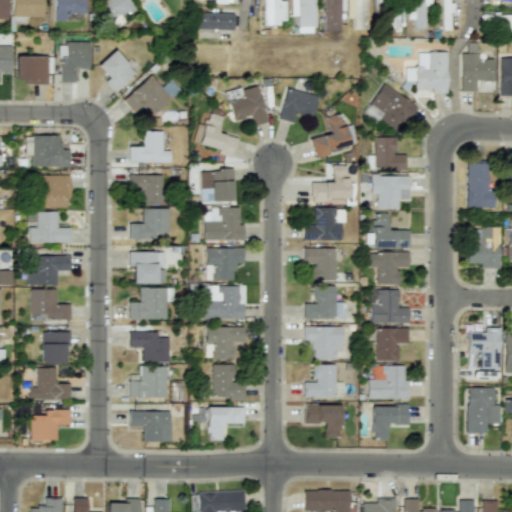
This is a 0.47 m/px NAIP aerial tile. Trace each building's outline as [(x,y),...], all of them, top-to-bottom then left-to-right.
[(9,0),(9,16),(40,17),(40,0),(9,0)] [(52,0),(52,20),(64,20),(64,13),(83,14),(83,0),(52,0)] [(134,10),(127,0),(103,0),(96,5),(110,26),(134,10)] [(261,0),(262,24),(284,23),(283,0),(261,0)] [(312,0),(288,0),(289,16),(295,15),(295,32),(308,32),(308,27),(313,27),(312,0)] [(364,0),(345,0),(345,18),(352,18),(352,28),(365,28),(364,0)] [(430,5),(429,0),(407,0),(408,19),(413,19),(413,28),(423,28),(423,6),(430,5)] [(194,28),(231,30),(232,14),(195,12),(194,28)] [(87,43),(58,42),(57,82),(72,82),(72,68),(87,68),(87,43)] [(459,91),(474,91),(474,81),(491,81),(492,59),(476,59),(476,43),(465,42),(465,53),(459,53),(459,91)] [(95,65),(106,77),(103,81),(113,92),(134,73),(112,49),(95,65)] [(446,52),(416,52),(415,67),(404,66),(403,80),(413,80),(413,88),(431,88),(431,93),(445,93),(446,52)] [(46,56),(13,55),(13,80),(22,80),(22,83),(45,84),(46,56)] [(511,57),(498,58),(497,92),(511,92),(511,57)] [(120,100),(132,112),(139,105),(149,116),(169,97),(147,75),(120,100)] [(414,104),(380,83),(363,112),(396,133),(414,104)] [(265,121),(255,84),(223,92),(231,120),(248,116),(250,125),(265,121)] [(290,122),(294,111),(310,116),(316,96),(285,87),(276,118),(290,122)] [(235,138),(215,132),(220,116),(205,112),(195,145),(229,155),(235,138)] [(308,138),(313,156),(347,148),(339,113),(324,117),(328,133),(308,138)] [(160,131),(140,131),(140,146),(126,146),(126,161),(167,162),(167,150),(160,150),(160,131)] [(67,166),(67,149),(58,150),(58,135),(22,135),(22,154),(29,154),(29,166),(67,166)] [(364,169),(403,170),(403,154),(393,154),(393,137),(371,136),(371,155),(365,155),(364,169)] [(511,161),(504,162),(503,202),(511,202),(511,161)] [(464,162),(464,207),(488,207),(489,163),(464,162)] [(345,199),(344,164),(329,165),(330,181),(309,182),(309,199),(345,199)] [(230,169),(196,170),(197,201),(231,200),(230,169)] [(67,174),(38,175),(39,207),(62,207),(62,198),(67,198),(67,174)] [(160,175),(126,174),(125,190),(140,190),(139,204),(160,204),(160,175)] [(405,175),(367,175),(368,193),(373,193),(373,208),(395,208),(395,199),(406,199),(405,175)] [(340,240),(340,208),(311,207),(311,224),(301,224),(300,239),(340,240)] [(165,208),(139,208),(139,223),(125,223),(126,239),(152,239),(152,233),(166,232),(165,208)] [(200,240),(240,239),(240,224),(236,224),(236,208),(200,208),(200,240)] [(26,226),(25,242),(67,243),(67,227),(54,227),(54,211),(33,211),(33,227),(26,226)] [(369,247),(406,247),(406,230),(385,230),(385,213),(368,213),(369,247)] [(496,268),(497,227),(477,226),(477,240),(464,240),(464,262),(478,263),(477,268),(496,268)] [(203,248),(203,280),(232,280),(232,263),(241,263),(241,247),(203,248)] [(311,281),(333,280),(332,247),(300,248),(301,263),(311,263),(311,281)] [(130,283),(161,283),(160,251),(125,252),(126,266),(130,266),(130,283)] [(366,266),(374,267),(373,284),(396,284),(396,267),(406,267),(406,252),(366,252),(366,266)] [(23,284),(53,285),(53,270),(67,270),(67,255),(33,255),(33,272),(23,271),(23,284)] [(200,318),(241,319),(241,303),(236,303),(236,286),(200,285),(200,318)] [(163,319),(163,287),(136,287),(136,302),(126,301),(125,318),(163,319)] [(53,289),(27,288),(27,313),(43,313),(42,317),(67,318),(67,303),(53,303),(53,289)] [(368,321),(405,322),(406,307),(396,307),(396,290),(368,289),(368,321)] [(202,358),(230,359),(231,341),(240,342),(241,327),(203,326),(202,358)] [(310,358),(333,359),(333,350),(339,350),(339,326),(301,326),(301,342),(310,342),(310,358)] [(406,343),(406,327),(373,328),(374,360),(395,360),(395,343),(406,343)] [(476,368),(497,368),(498,327),(482,327),(482,332),(465,332),(464,366),(476,366),(476,368)] [(38,363),(62,363),(63,346),(67,346),(67,331),(39,331),(38,363)] [(165,337),(152,337),(152,332),(126,331),(125,346),(140,346),(140,361),(165,362),(165,337)] [(511,335),(503,335),(501,372),(511,372),(511,335)] [(231,364),(209,364),(209,397),(225,396),(225,401),(241,400),(240,380),(231,380),(231,364)] [(301,397),(333,397),(332,364),(311,364),(311,381),(301,382),(301,397)] [(406,397),(406,379),(402,379),(401,365),(378,365),(379,371),(372,371),(372,378),(365,379),(365,398),(406,397)] [(125,397),(163,398),(164,366),(136,366),(136,381),(126,381),(125,397)] [(67,398),(67,383),(53,383),(52,367),(33,367),(33,386),(26,386),(26,399),(67,398)] [(463,432),(484,433),(484,424),(497,424),(497,404),(491,404),(491,387),(464,387),(463,432)] [(501,412),(511,412),(511,396),(502,397),(501,412)] [(338,404),(301,404),(301,423),(322,423),(322,437),(337,437),(338,404)] [(406,405),(370,404),(369,439),(385,440),(385,423),(405,424),(406,405)] [(241,422),(240,406),(204,407),(204,440),(220,440),(220,423),(241,422)] [(27,439),(53,439),(53,425),(67,424),(67,409),(41,409),(41,415),(27,415),(27,439)] [(168,441),(168,411),(125,411),(126,425),(140,425),(140,441),(168,441)] [(345,511),(346,490),(301,489),(300,509),(329,510),(328,511),(345,511)] [(195,491),(195,511),(229,511),(230,509),(241,509),(241,490),(195,491)]
